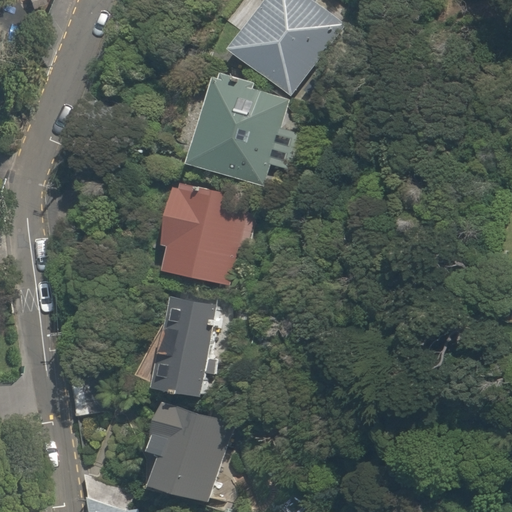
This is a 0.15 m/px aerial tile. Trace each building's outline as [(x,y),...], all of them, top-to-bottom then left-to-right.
[(296,98),(297,99),(295,102),(316,118),(319,115),(366,52),(344,35),(352,25),(318,0),(274,0),(235,52),(296,98)] [(295,135),(284,132),(295,100),(223,76),(193,165),(265,189),(270,175),(280,178),(295,135)] [(232,285),(240,251),(252,253),(260,219),(248,216),(252,198),(187,183),(178,181),(170,213),(179,216),(166,270),(232,285)] [(226,307),(179,296),(157,386),(204,397),(226,307)] [(234,420),(169,402),(157,445),(170,448),(159,487),(211,501),(234,420)] [(131,511),(129,493),(91,498),(92,511),(131,511)]
